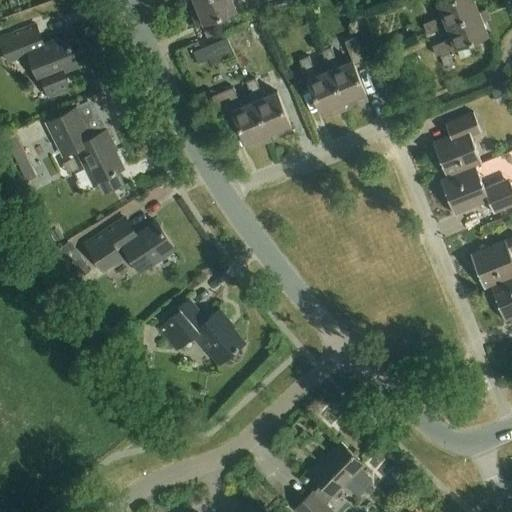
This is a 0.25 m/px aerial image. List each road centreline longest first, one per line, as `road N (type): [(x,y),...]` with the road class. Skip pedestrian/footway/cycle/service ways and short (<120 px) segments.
road 1 (residential): [(511,425),(389,130),(221,191)]
road 2 (residential): [(114,511),(151,485),(239,446),(347,351)]
road 3 (unclassified): [(221,191),(180,123),(126,0)]
road 4 (unclassified): [(347,351),(221,191)]
road 5 (unclassified): [(477,444),(444,440),(347,351)]
